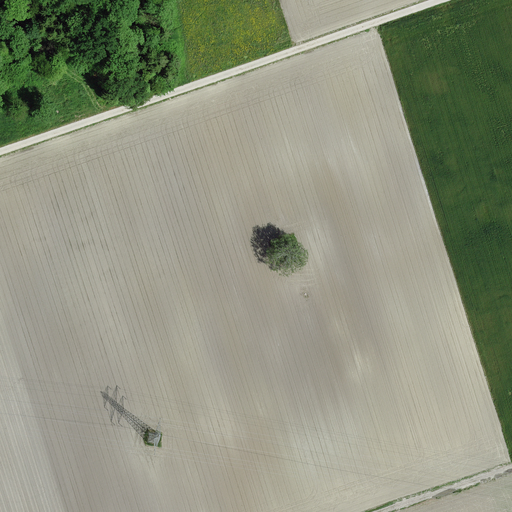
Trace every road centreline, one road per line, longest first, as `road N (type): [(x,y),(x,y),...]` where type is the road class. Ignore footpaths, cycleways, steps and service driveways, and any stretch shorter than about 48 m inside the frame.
road 1 (track): [(439,0),(0,150)]
road 2 (track): [(389,511),(511,469)]
